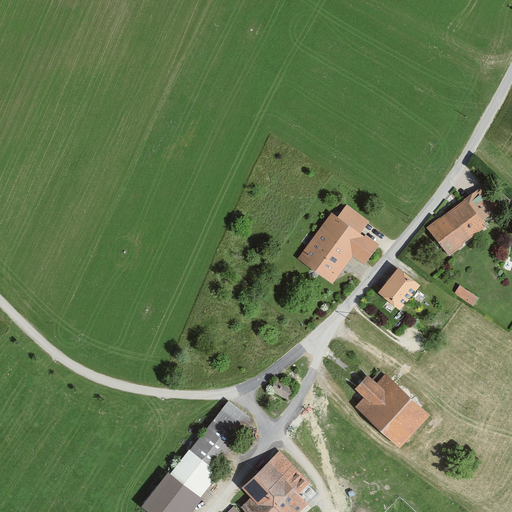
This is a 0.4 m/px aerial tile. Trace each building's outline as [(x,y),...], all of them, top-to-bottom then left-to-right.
[(482,188),(465,200),(481,221),(498,208),(482,188)] [(465,200),(429,227),(449,254),(485,227),(481,221),(465,200)] [(347,204),(339,214),(363,233),(371,222),(347,204)] [(339,214),(332,210),(297,258),(333,284),(353,256),(363,264),(378,243),(363,233),(339,214)] [(398,269),(379,292),(400,310),(419,287),(398,269)] [(459,285),(454,293),(473,306),(479,299),(459,285)] [(363,398),(355,407),(400,448),(415,435),(431,416),(422,409),(386,375),(377,384),(368,376),(354,390),(363,398)] [(432,396),(422,409),(431,416),(415,435),(428,446),(454,414),(432,396)] [(229,400),(171,475),(199,497),(257,422),(229,400)] [(280,452),(269,462),(299,494),(310,484),(280,452)] [(250,498),(242,506),(247,511),(300,511),(308,505),(299,494),(269,462),(241,488),(250,498)]
